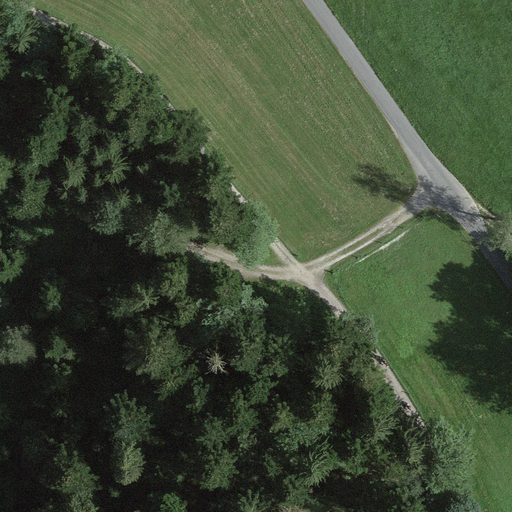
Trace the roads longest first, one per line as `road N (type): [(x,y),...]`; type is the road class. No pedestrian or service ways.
road 1 (track): [(7,0),(116,55),(170,112),(373,357),(455,511)]
road 2 (track): [(0,160),(177,249),(244,271),(288,272),(335,258),(443,190)]
road 3 (tertiary): [(511,287),(310,0)]
road 4 (track): [(0,328),(189,305),(253,291),(288,272)]
